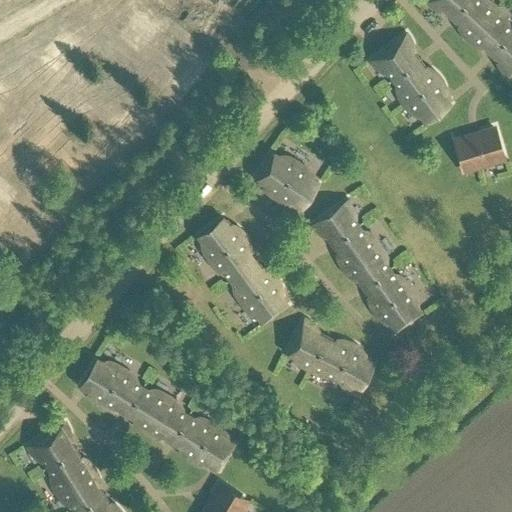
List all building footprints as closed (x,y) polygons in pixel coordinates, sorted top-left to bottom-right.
[(505,71),(508,74),(509,75),(511,71),(511,27),(495,11),(500,6),(499,5),(494,10),(482,0),(430,0),(429,2),(430,3),(433,5),(437,8),(441,10),(444,6),(454,14),(451,18),(452,18),(455,15),(464,24),(460,27),(462,30),(464,33),(466,36),(469,38),(471,40),(474,42),(477,44),(480,46),(484,42),(493,51),(490,54),(491,55),(494,51),(503,60),(500,63),(502,67),(505,71)] [(408,51),(412,48),(411,44),(409,40),(407,37),(406,35),(370,62),(371,63),(377,59),(392,79),(386,84),(387,85),(392,80),(408,101),(402,105),(403,106),(408,102),(425,123),(449,105),(440,94),(444,91),(443,88),(442,85),(440,82),(438,79),(436,76),(433,74),(431,71),(428,69),(424,72),(416,62),(420,60),(419,59),(416,61),(408,51)] [(463,169),(503,157),(495,128),(454,141),(463,169)] [(287,201),(290,202),(293,198),(304,205),(325,174),(323,173),(319,179),(298,166),(302,159),(301,159),(297,165),(275,151),(279,145),(278,144),(258,176),(270,183),(267,187),(269,190),(272,193),(274,195),(277,197),(280,198),(283,200),(287,201)] [(383,317),(386,319),(390,316),(398,328),(422,310),(406,288),(412,284),(412,283),(406,287),(391,267),(397,262),(396,261),(390,266),(375,245),(381,241),(380,240),(374,244),(359,224),(365,219),(364,218),(358,223),(343,202),(349,198),(349,197),(312,223),(313,224),(316,227),(319,230),(323,233),(327,230),(334,240),(331,243),(331,244),(335,241),(342,251),(338,254),(339,258),(341,261),(342,264),(344,267),(347,269),(349,272),(351,274),(354,276),(358,273),(366,283),(362,286),(363,287),(366,284),(374,294),(370,297),(371,301),(372,304),(374,307),(376,310),(378,312),(380,315),(383,317)] [(245,250),(249,247),(248,244),(247,241),(245,238),(243,235),(241,232),(238,230),(236,228),(233,226),(229,229),(221,217),(197,235),(213,257),(207,261),(208,262),(214,258),(229,278),(223,283),(224,284),(229,279),(245,300),(239,304),(239,305),(245,301),(262,322),(286,304),(277,293),(281,290),(280,287),(279,284),(277,281),(275,278),(273,275),(270,273),(268,270),(265,268),(261,271),(253,261),(257,259),(256,258),(253,260),(245,250)] [(313,332),(315,328),(312,325),(309,322),(305,320),(288,353),(310,365),(307,371),(308,372),(311,365),(334,377),(331,383),(332,384),(335,378),(358,389),(354,396),(355,397),(373,364),(360,357),(363,353),(360,350),(358,348),(355,346),(352,344),(349,343),(346,342),(342,341),(339,340),(336,344),(325,339),(327,335),(326,334),(324,338),(313,332)] [(184,445),(182,449),(184,451),(186,454),(189,456),(192,458),(195,460),(198,461),(201,462),(205,463),(207,459),(219,466),(235,440),(212,426),(216,420),(215,419),(211,426),(189,412),(193,406),(192,405),(188,412),(166,399),(170,392),(169,392),(165,398),(144,385),(147,378),(146,378),(142,384),(121,371),(125,364),(124,364),(120,370),(97,356),(81,382),(93,389),(90,393),(93,396),(95,398),(98,400),(101,402),(104,404),(107,405),(110,407),(114,407),(116,403),(127,410),(125,413),(126,414),(128,410),(139,417),(136,421),(138,424),(141,426),(143,428),(146,430),(149,432),(153,433),(156,434),(159,435),(162,431),(172,437),(170,441),(171,442),(173,438),(184,445)] [(86,461),(83,458),(79,461),(72,450),(76,448),(75,447),(72,449),(65,439),(69,436),(68,432),(66,428),(65,424),(64,423),(26,447),(27,448),(33,444),(46,465),(40,469),(41,470),(47,466),(61,488),(54,492),(55,493),(61,489),(75,510),(72,511),(74,511),(76,511),(75,511),(119,511),(117,508),(114,506),(112,504),(107,506),(101,496),(105,493),(104,492),(100,495),(94,484),(98,481),(97,478),(96,475),(94,472),(93,469),(91,466),(88,463),(86,461)] [(238,511),(246,499),(221,484),(203,511),(238,511)]
